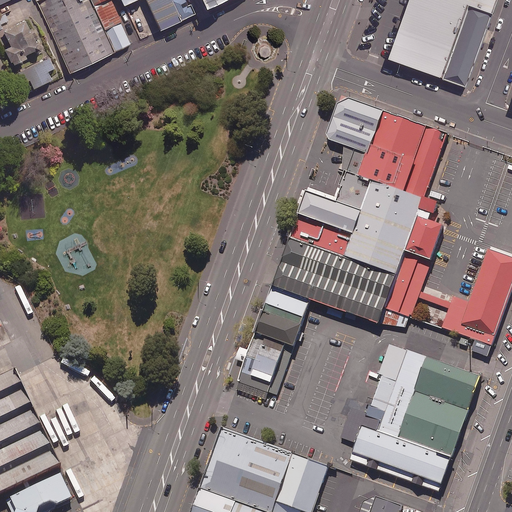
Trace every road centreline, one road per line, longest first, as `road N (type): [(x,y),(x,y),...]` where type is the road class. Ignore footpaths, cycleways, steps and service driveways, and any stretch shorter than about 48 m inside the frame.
road 1 (secondary): [(140,511),(304,56)]
road 2 (secondary): [(324,63),(170,494)]
road 3 (residential): [(318,15),(289,7),(252,12),(0,128)]
road 4 (residential): [(324,63),(480,119)]
